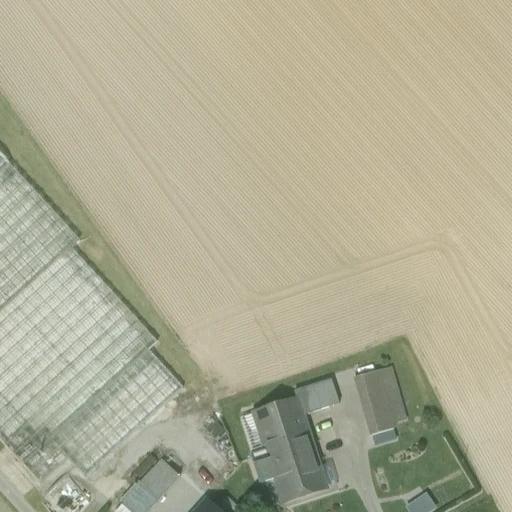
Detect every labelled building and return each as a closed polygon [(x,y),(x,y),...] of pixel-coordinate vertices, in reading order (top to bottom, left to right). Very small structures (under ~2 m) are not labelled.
[(0,441),(40,486),(67,461),(84,480),(182,390),(148,353),(156,344),(70,250),(79,242),(0,155),(0,441)] [(387,368),(354,378),(373,435),(405,424),(387,368)] [(297,402),(301,417),(334,406),(326,382),(294,392),(297,402)] [(297,402),(255,416),(277,480),(284,504),(326,490),(301,417),(297,402)] [(277,480),(255,416),(240,421),(261,485),(277,480)] [(189,438),(214,476),(228,467),(203,429),(189,438)] [(117,511),(150,511),(180,480),(161,462),(117,511)] [(425,497),(414,505),(419,511),(430,511),(434,510),(425,497)] [(217,511),(207,503),(198,511),(217,511)]
